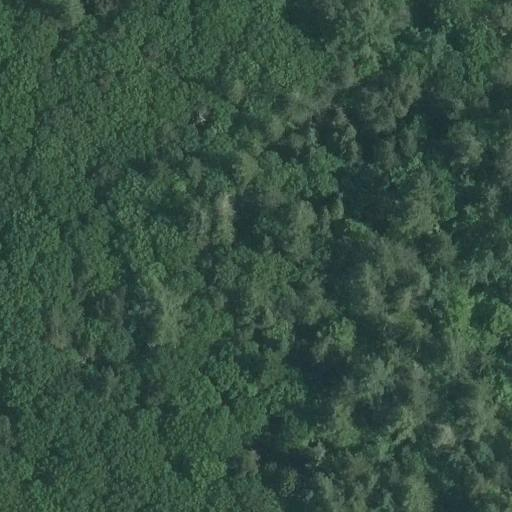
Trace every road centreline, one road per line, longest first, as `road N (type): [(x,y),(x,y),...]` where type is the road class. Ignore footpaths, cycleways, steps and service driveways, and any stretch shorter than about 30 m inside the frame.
road 1 (track): [(267,511),(353,225),(373,196),(344,125),(285,21),(263,0)]
road 2 (track): [(0,294),(236,0)]
road 3 (track): [(373,196),(413,180),(511,106)]
